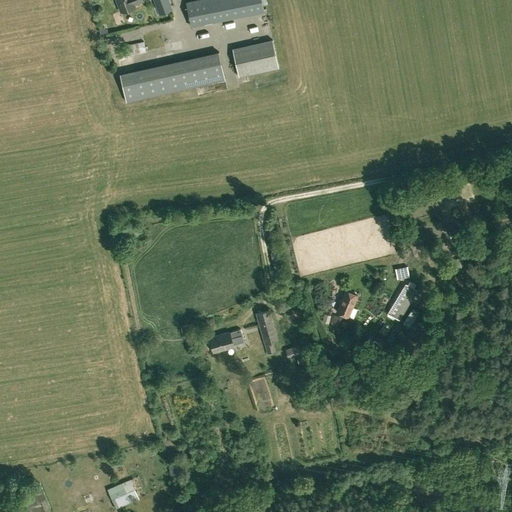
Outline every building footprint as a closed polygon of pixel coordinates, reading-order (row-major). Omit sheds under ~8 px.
[(116,0),(120,11),(134,6),(133,3),(142,0),(116,0)] [(154,0),(158,11),(176,5),(174,0),(154,0)] [(263,11),(262,4),(267,3),(266,0),(197,0),(186,2),(191,26),(263,11)] [(135,44),(137,54),(149,52),(147,42),(135,44)] [(239,76),(250,74),(279,67),(273,43),(233,52),(239,76)] [(220,55),(121,77),(126,102),(225,80),(220,55)] [(460,229),(448,232),(450,240),(462,237),(460,229)] [(279,252),(270,254),(274,273),(283,272),(279,252)] [(465,266),(460,258),(445,268),(450,276),(465,266)] [(295,282),(285,285),(288,293),(297,290),(295,282)] [(393,317),(399,320),(417,291),(407,284),(389,314),(388,313),(387,315),(392,318),(393,317)] [(357,295),(345,290),(337,311),(353,317),(357,309),(352,307),(357,295)] [(273,341),(278,339),(269,308),(256,312),(268,353),(276,351),(273,341)] [(410,310),(403,322),(409,326),(417,315),(410,310)] [(324,313),(322,321),(328,323),(331,315),(324,313)] [(331,323),(338,326),(342,317),(334,314),(330,322),(331,322),(331,323)] [(389,329),(384,325),(380,331),(385,335),(389,329)] [(233,345),(244,341),(241,329),(229,332),(211,337),(215,351),(233,345)] [(395,337),(390,333),(387,338),(392,342),(395,337)] [(308,336),(315,354),(322,351),(315,334),(308,336)] [(382,346),(381,345),(374,340),(365,351),(373,358),(382,346)] [(288,358),(307,353),(304,343),(286,349),(288,358)] [(202,376),(210,374),(209,371),(211,370),(210,366),(200,368),(202,376)] [(168,462),(170,474),(183,472),(181,460),(168,462)] [(139,499),(131,479),(108,488),(112,498),(118,496),(121,505),(139,499)] [(21,511),(52,511),(40,482),(14,493),(21,511)]
